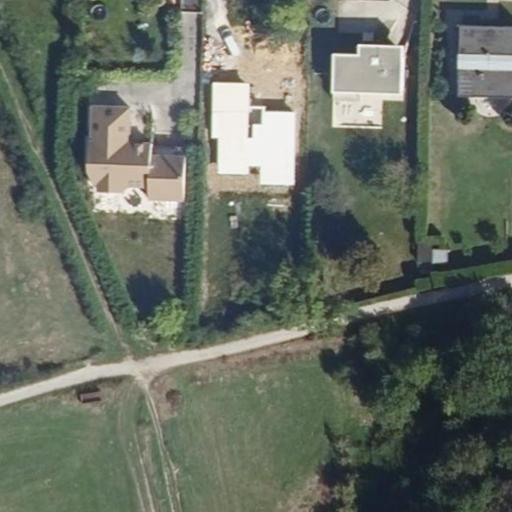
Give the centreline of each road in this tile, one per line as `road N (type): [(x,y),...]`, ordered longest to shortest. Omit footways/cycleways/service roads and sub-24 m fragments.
road 1 (track): [(0,400),(511,278)]
road 2 (track): [(0,71),(138,364)]
road 3 (track): [(168,511),(138,364)]
